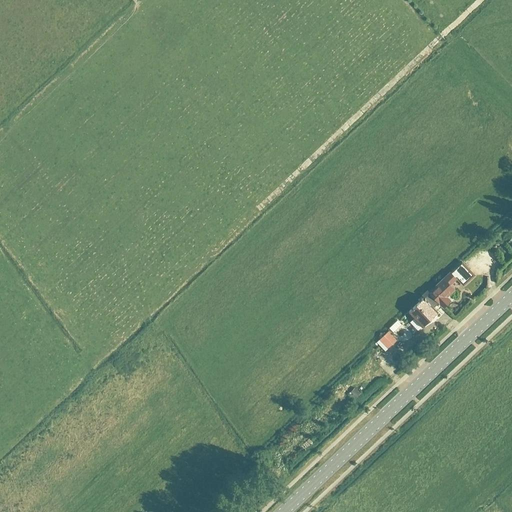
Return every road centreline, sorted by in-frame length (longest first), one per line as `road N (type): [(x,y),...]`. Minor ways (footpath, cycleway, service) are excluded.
road 1 (secondary): [(284,511),(511,297)]
road 2 (unclassified): [(268,200),(482,0)]
